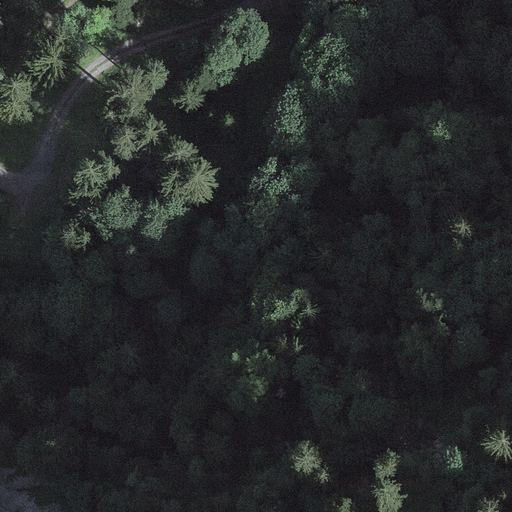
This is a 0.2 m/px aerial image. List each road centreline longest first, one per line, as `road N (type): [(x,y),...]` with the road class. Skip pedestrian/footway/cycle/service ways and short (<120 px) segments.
road 1 (track): [(264,0),(89,67),(43,162),(19,177),(0,171)]
road 2 (track): [(0,94),(33,39),(74,0)]
